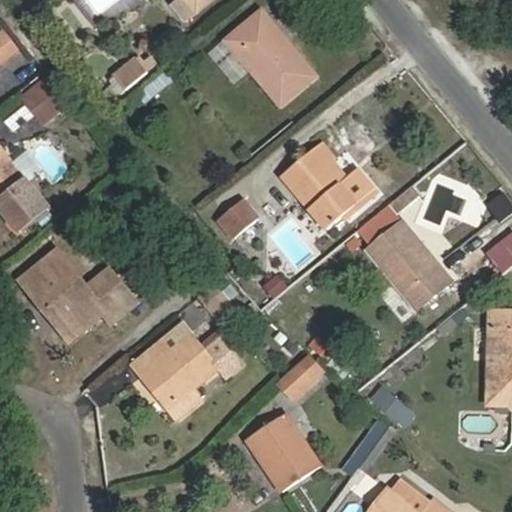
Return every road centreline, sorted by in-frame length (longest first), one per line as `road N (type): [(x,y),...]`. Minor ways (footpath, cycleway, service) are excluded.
road 1 (residential): [(511,151),(387,0)]
road 2 (residential): [(0,396),(35,392),(74,436),(83,511)]
